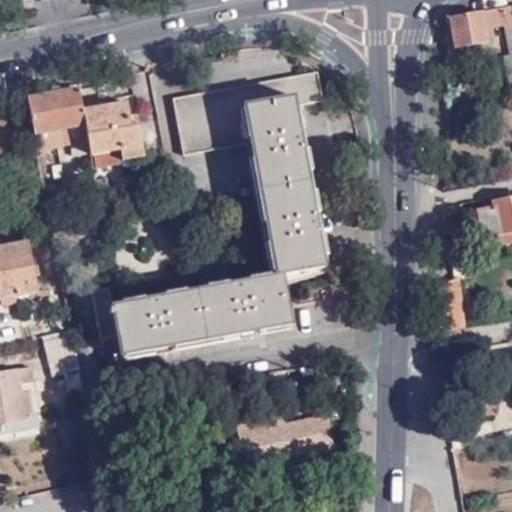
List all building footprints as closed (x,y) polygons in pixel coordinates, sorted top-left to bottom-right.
[(447,50),(471,45),(468,33),(504,26),(505,31),(511,29),(511,12),(511,6),(447,19),(447,50)] [(447,50),(447,67),(474,61),(471,45),(447,50)] [(183,155),(251,142),(243,106),(293,97),(295,108),(322,102),(317,72),(173,99),(183,155)] [(34,96),(33,93),(26,94),(34,134),(34,135),(60,131),(63,144),(89,139),(84,110),(81,89),(34,96)] [(243,106),(251,142),(261,191),(309,183),(295,108),(293,97),(243,106)] [(89,139),(92,155),(122,149),(142,145),(138,125),(132,126),(126,102),(84,110),(89,139)] [(142,145),(122,149),(124,162),(145,158),(142,145)] [(309,183),(261,191),(274,264),(322,255),(309,183)] [(477,209),(482,237),(511,231),(511,197),(487,203),(488,207),(477,209)] [(452,219),(445,219),(444,235),(453,235),(452,219)] [(511,231),(482,237),(484,250),(511,244),(511,231)] [(0,300),(38,294),(27,241),(0,246),(0,300)] [(443,242),(443,261),(456,262),(454,242),(443,242)] [(322,255),(274,264),(276,278),(283,277),(324,269),(322,255)] [(283,277),(276,278),(197,292),(206,341),(293,326),(283,277)] [(443,285),(441,331),(464,328),(458,277),(443,285)] [(100,340),(117,337),(111,307),(107,288),(91,291),(100,340)] [(206,341),(197,292),(111,307),(117,337),(121,356),(206,341)] [(65,373),(80,370),(73,335),(45,341),(49,362),(62,359),(65,373)] [(51,375),(65,373),(62,359),(49,362),(51,375)] [(440,369),(443,389),(467,387),(466,367),(440,369)] [(0,431),(1,432),(0,425),(0,423),(32,418),(31,413),(30,396),(29,394),(21,395),(19,387),(34,386),(32,368),(0,373),(0,431)] [(36,396),(34,386),(19,387),(21,395),(29,394),(30,396),(36,396)] [(239,447),(245,467),(333,448),(323,401),(234,420),(239,447)] [(0,425),(1,432),(0,431),(0,435),(39,428),(37,412),(31,413),(32,418),(0,423),(0,425)] [(213,451),(239,447),(234,420),(233,421),(208,426),(213,451)] [(449,423),(454,448),(463,447),(462,427),(461,421),(449,422),(449,423)] [(429,424),(430,449),(454,448),(449,423),(449,422),(429,424)]
